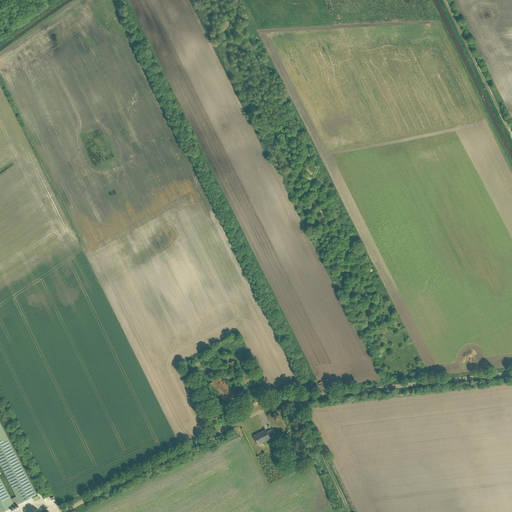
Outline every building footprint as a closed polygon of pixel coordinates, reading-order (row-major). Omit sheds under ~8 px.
[(225,359),(229,366),(234,363),(230,356),(225,359)] [(215,372),(205,380),(221,401),(233,392),(221,378),(220,378),(215,372)] [(242,393),(247,402),(256,397),(251,389),(242,393)] [(219,408),(211,413),(214,419),(223,413),(219,408)] [(0,511),(3,511),(38,495),(0,422),(0,466),(15,497),(10,499),(0,478),(0,511)] [(248,431),(254,442),(267,435),(273,432),(268,424),(263,427),(262,424),(248,431)]
